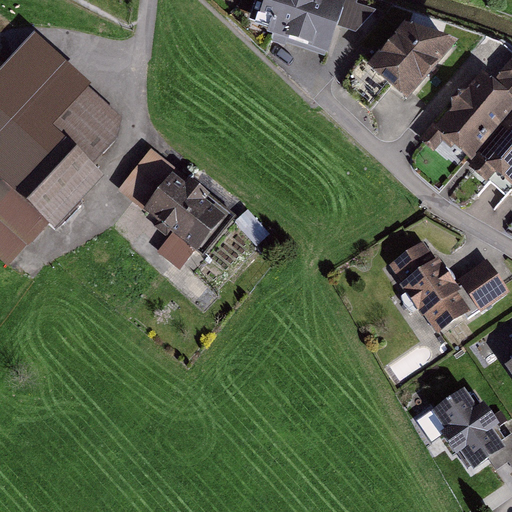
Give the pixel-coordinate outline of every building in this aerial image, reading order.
[(353,10),(321,0),(266,0),(256,31),(338,57),(353,10)] [(370,70),(410,105),(457,51),(403,32),(370,70)] [(0,223),(0,249),(9,258),(118,143),(120,115),(36,36),(0,73),(0,216),(3,220),(0,223)] [(448,141),(475,165),(511,122),(511,67),(497,84),(487,75),(426,145),(437,153),(448,141)] [(511,122),(475,165),(511,196),(511,122)] [(153,160),(122,199),(206,264),(237,225),(153,160)] [(427,245),(390,271),(436,338),(504,292),(486,265),(455,286),(427,245)] [(148,256),(108,301),(128,318),(168,274),(148,256)] [(469,396),(433,420),(472,477),(490,464),(497,474),(508,466),(511,470),(511,437),(502,444),(469,396)]
